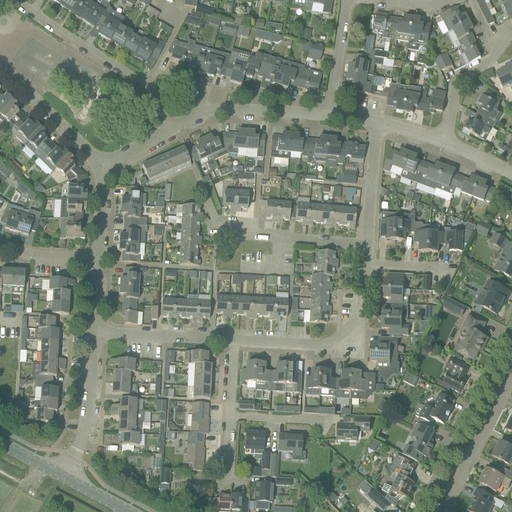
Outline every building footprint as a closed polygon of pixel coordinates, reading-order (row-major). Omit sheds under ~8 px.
[(61,0),(58,5),(69,13),(78,0),(61,0)] [(81,21),(92,5),(84,0),(78,0),(69,13),(81,21)] [(95,25),(107,8),(109,6),(100,0),(95,0),(92,5),(81,21),(93,29),(95,25)] [(306,0),(306,8),(305,11),(311,12),(312,5),(324,7),(323,14),(331,15),(333,0),(306,0)] [(511,0),(510,1),(502,5),(511,22),(511,20),(511,0)] [(482,15),(489,12),(483,1),(477,4),(482,15)] [(160,14),(147,7),(144,13),(156,20),(160,14)] [(194,14),(202,16),(210,18),(212,11),(196,7),(196,9),(194,14)] [(110,10),(107,8),(95,25),(101,29),(97,35),(109,43),(120,26),(124,19),(110,10)] [(453,32),(470,23),(466,15),(463,17),(458,8),(440,17),(448,33),(453,31),(453,32)] [(482,15),(489,27),(495,24),(490,15),(489,12),(482,15)] [(201,22),(202,16),(194,14),(191,13),(190,18),(190,19),(201,22)] [(390,40),(394,20),(384,18),(384,16),(376,14),(375,19),(373,31),(378,32),(378,34),(383,35),(382,39),(390,40)] [(232,19),(231,24),(247,26),(247,21),(248,18),(232,16),(232,19)] [(409,42),(410,38),(413,19),(405,18),(404,21),(394,20),(390,40),(409,43),(409,42)] [(422,21),(413,19),(410,38),(409,42),(409,43),(428,47),(429,44),(429,40),(430,35),(432,26),(421,24),(422,21)] [(273,32),(274,25),(268,23),(266,30),(273,32)] [(463,48),(475,42),(471,32),(474,30),(470,23),(453,32),(461,48),(462,49),(463,48)] [(109,43),(121,50),(131,33),(120,26),(109,43)] [(256,30),(254,39),(272,43),(274,35),(256,30)] [(310,31),(302,30),(301,40),(308,42),(310,31)] [(133,57),(143,41),(131,33),(121,50),(133,57)] [(281,41),(282,37),(274,35),(272,43),(276,44),(277,44),(280,43),(281,41)] [(168,52),(172,53),(172,54),(171,60),(178,62),(177,65),(187,68),(193,46),(194,46),(195,42),(188,40),(186,45),(177,42),(177,41),(174,40),(170,47),(168,52)] [(150,58),(156,62),(164,45),(159,42),(156,48),(143,41),(133,57),(146,65),(150,58)] [(471,65),(481,59),(478,52),(480,51),(475,42),(463,48),(462,49),(464,54),(460,56),(465,66),(470,64),(471,65)] [(205,76),(210,58),(212,51),(193,46),(187,68),(198,70),(197,74),(205,76)] [(307,59),(319,62),(323,49),(311,46),(307,59)] [(230,56),(212,51),(210,58),(205,76),(213,78),(214,75),(224,78),(230,56)] [(375,59),(387,61),(388,54),(376,52),(375,59)] [(253,76),(263,79),(269,57),(255,53),(253,61),(248,59),(248,61),(247,66),(244,77),(252,79),(253,76)] [(388,54),(387,61),(388,61),(394,62),(396,54),(389,53),(388,54)] [(248,61),(248,59),(230,54),(224,78),(234,81),(233,84),(241,86),(244,77),(247,66),(248,61)] [(368,77),(368,76),(369,65),(387,67),(388,61),(387,61),(375,59),(356,56),(354,66),(350,66),(349,74),(368,77)] [(446,56),(440,59),(446,70),(452,67),(446,56)] [(281,61),(269,57),(263,79),(272,81),(271,85),(280,87),(284,70),(286,62),(281,61)] [(425,66),(426,58),(419,57),(418,64),(425,66)] [(446,70),(440,59),(435,62),(441,73),(446,70)] [(289,86),(299,89),(304,70),(304,67),(297,65),(295,73),(284,70),(280,87),(288,89),(289,86)] [(511,65),(501,71),(503,74),(497,77),(503,90),(509,87),(511,92),(511,65)] [(304,70),(299,89),(309,92),(310,89),(318,91),(321,79),(320,79),(322,75),(304,70)] [(351,83),(350,93),(370,96),(372,86),(376,87),(377,78),(368,76),(368,77),(349,74),(348,82),(351,83)] [(408,96),(396,94),(397,86),(390,85),(389,91),(390,91),(388,99),(387,107),(397,108),(397,112),(405,113),(408,96)] [(374,93),(373,96),(388,99),(390,91),(389,91),(383,90),(382,95),(374,93)] [(446,94),(433,92),(433,96),(432,101),(427,100),(424,113),(435,115),(435,112),(443,113),(446,94)] [(0,95),(0,94),(0,113),(12,101),(5,95),(3,98),(0,95)] [(408,96),(405,113),(413,115),(414,111),(424,113),(427,100),(420,99),(420,98),(408,96)] [(482,107),(477,116),(495,126),(502,115),(496,112),(499,107),(501,103),(498,100),(494,97),(491,102),(483,98),(480,97),(477,102),(479,105),(482,107)] [(0,113),(0,121),(6,127),(9,123),(14,127),(24,117),(16,110),(18,108),(12,101),(0,113)] [(489,138),(495,126),(477,116),(472,124),(468,122),(464,130),(486,143),(489,138)] [(27,142),(40,129),(34,122),(31,125),(24,117),(14,127),(19,132),(15,136),(24,145),(27,142)] [(47,135),(40,129),(27,142),(24,145),(33,155),(37,150),(42,154),(42,155),(52,145),(44,137),(47,135)] [(224,135),(228,154),(237,155),(237,150),(245,151),(246,132),(237,132),(237,136),(224,135)] [(246,132),(245,151),(244,157),(263,158),(264,147),(264,137),(254,136),(255,133),(246,132)] [(213,162),(228,154),(224,135),(212,140),(211,137),(203,140),(213,162)] [(272,137),(270,157),(279,158),(279,160),(289,161),(289,154),(291,136),(283,135),(282,138),(272,137)] [(302,158),(307,158),(308,158),(309,141),(299,140),(299,137),(291,136),(289,154),(301,155),(302,158)] [(307,158),(306,164),(310,165),(312,166),(314,165),(315,164),(314,163),(326,164),(326,157),(328,139),(320,138),(319,142),(309,141),(308,158),(307,158)] [(335,164),(337,164),(345,165),(347,144),(336,143),(336,140),(328,139),(326,157),(335,158),(335,164)] [(206,164),(210,171),(216,168),(213,162),(203,140),(195,144),(197,147),(188,151),(192,160),(193,163),(199,160),(200,162),(206,160),(208,163),(206,164)] [(509,160),(511,154),(511,144),(509,143),(506,148),(501,145),(498,150),(503,153),(502,155),(501,156),(509,160)] [(347,144),(345,165),(347,165),(348,158),(351,158),(351,160),(364,161),(365,149),(357,148),(357,145),(347,144)] [(52,173),(55,170),(68,156),(62,150),(59,152),(52,145),(42,155),(42,154),(37,159),(52,173)] [(190,167),(187,159),(183,149),(177,152),(178,154),(168,158),(167,156),(157,161),(158,162),(147,167),(147,165),(141,167),(145,176),(149,185),(190,167)] [(391,151),(383,171),(390,174),(392,168),(402,172),(403,172),(410,155),(402,152),(401,155),(391,151)] [(403,172),(402,172),(400,178),(418,185),(418,184),(421,177),(426,164),(416,161),(418,158),(410,155),(403,172)] [(66,177),(68,182),(85,176),(72,164),(74,162),(68,156),(55,170),(64,179),(66,177)] [(16,171),(19,167),(12,160),(9,164),(16,171)] [(436,190),(445,168),(437,165),(435,168),(426,164),(421,177),(418,184),(418,185),(435,192),(436,190)] [(232,168),(220,171),(222,176),(233,173),(232,168)] [(445,168),(436,190),(453,196),(456,190),(461,178),(455,175),(456,172),(452,171),(445,168)] [(357,172),(344,171),(343,177),(343,184),(355,185),(357,172)] [(129,189),(133,189),(134,179),(142,176),(140,172),(130,177),(129,189)] [(343,184),(343,177),(341,175),(335,184),(343,185),(343,184)] [(67,201),(86,202),(87,193),(84,193),(85,176),(68,182),(70,187),(68,187),(67,201)] [(461,178),(456,190),(462,192),(461,194),(473,198),(479,181),(472,178),(470,181),(461,178)] [(282,182),(284,190),(291,189),(289,181),(282,182)] [(487,184),(479,181),(473,198),(484,203),(485,201),(491,203),(496,191),(486,187),(487,184)] [(133,189),(129,189),(125,188),(125,198),(121,198),(121,206),(139,207),(145,208),(145,196),(138,196),(139,189),(133,189)] [(346,205),(356,205),(356,188),(346,188),(346,205)] [(235,213),(236,193),(224,193),(223,210),(230,210),(229,213),(235,213)] [(236,193),(235,213),(240,213),(240,211),(247,211),(248,194),(236,193)] [(407,195),(405,199),(412,202),(414,195),(410,193),(407,195)] [(54,214),(55,199),(46,199),(45,213),(54,214)] [(0,223),(5,211),(8,205),(0,200),(0,223)] [(60,220),(62,220),(82,221),(82,210),(86,210),(86,202),(67,201),(61,200),(59,220),(60,220)] [(267,203),(266,210),(265,220),(272,220),(272,223),(277,224),(279,204),(267,203)] [(279,204),(277,224),(282,224),(283,221),(289,222),(290,205),(279,204)] [(5,211),(0,223),(6,226),(5,230),(16,234),(22,217),(23,212),(24,210),(17,208),(8,205),(5,211)] [(139,207),(121,206),(120,215),(124,215),(123,225),(146,226),(146,219),(139,219),(139,207)] [(302,226),(307,226),(309,207),(297,206),(296,222),(302,223),(302,226)] [(199,208),(189,207),(182,207),(181,219),(202,220),(202,215),(199,214),(199,208)] [(309,207),(307,226),(312,227),(313,223),(319,224),(320,207),(309,207)] [(320,207),(319,224),(326,224),(325,227),(331,228),(332,208),(320,207)] [(332,208),(331,228),(336,228),(336,225),(343,226),(344,209),(332,208)] [(344,209),(343,226),(349,226),(349,230),(355,230),(356,210),(344,209)] [(35,234),(37,225),(41,214),(30,211),(27,218),(22,217),(16,234),(28,237),(30,232),(35,234)] [(395,242),(397,215),(388,214),(387,215),(387,221),(382,220),(380,239),(386,239),(386,241),(395,242)] [(407,215),(397,215),(395,242),(404,242),(405,235),(414,235),(414,224),(415,216),(411,216),(407,216),(407,215)] [(181,219),(181,230),(197,231),(198,225),(201,225),(202,220),(181,219)] [(82,221),(62,220),(61,227),(60,227),(59,240),(84,241),(85,232),(81,232),(82,221)] [(430,233),(430,226),(423,226),(423,225),(421,224),(420,223),(419,224),(414,224),(414,235),(413,244),(420,245),(419,253),(429,253),(430,233)] [(478,228),(475,234),(486,239),(491,229),(480,223),(478,228)] [(475,234),(478,228),(466,224),(465,232),(469,232),(474,235),(475,234)] [(119,235),(119,244),(138,245),(138,244),(144,245),(145,233),(146,233),(147,227),(146,227),(146,226),(123,225),(123,235),(119,235)] [(430,226),(430,233),(429,253),(438,254),(438,246),(444,246),(445,234),(439,234),(439,227),(430,226)] [(153,227),(153,236),(162,237),(163,227),(159,227),(153,227)] [(181,230),(180,242),(200,243),(200,238),(197,238),(197,231),(181,230)] [(458,234),(448,233),(445,233),(445,234),(444,246),(450,247),(449,252),(461,253),(462,251),(462,244),(470,244),(474,235),(469,232),(465,232),(458,231),(458,234)] [(511,245),(506,243),(507,242),(494,236),(490,245),(504,252),(495,272),(511,279),(511,245)] [(180,242),(179,254),(196,255),(197,248),(200,248),(200,243),(180,242)] [(118,252),(122,252),(122,263),(132,263),(135,263),(142,264),(142,257),(137,257),(138,245),(119,244),(118,252)] [(318,253),(317,265),(337,266),(338,261),(334,261),(335,254),(318,253)] [(196,255),(179,254),(178,266),(199,267),(199,262),(196,261),(196,255)] [(317,265),(316,276),(329,277),(333,277),(334,271),(337,271),(337,266),(317,265)] [(146,273),(146,270),(124,269),(124,279),(120,279),(120,287),(139,288),(139,276),(142,277),(146,273)] [(2,271),(1,288),(12,288),(13,271),(2,271)] [(13,271),(12,288),(11,294),(24,295),(25,272),(13,271)] [(384,280),(384,290),(404,291),(405,275),(388,275),(387,281),(384,280)] [(240,281),(241,281),(242,276),(232,276),(232,286),(240,286),(240,281)] [(312,276),(312,288),(332,289),(332,283),(329,283),(329,277),(316,276),(312,276)] [(268,277),(267,286),(275,286),(276,278),(268,277)] [(49,280),(49,290),(49,292),(53,292),(66,292),(66,286),(74,287),(75,281),(49,280)] [(510,293),(501,289),(489,283),(478,306),(497,315),(505,299),(506,300),(510,293)] [(122,306),(136,307),(136,301),(138,301),(139,288),(120,287),(119,296),(123,296),(122,306)] [(332,289),(312,288),(311,300),(328,301),(328,294),(331,294),(332,289)] [(408,297),(404,296),(404,291),(384,290),(383,299),(391,300),(391,306),(403,306),(407,306),(408,306),(408,297)] [(53,292),(52,298),(52,303),(69,304),(70,292),(66,292),(53,292)] [(469,309),(443,296),(440,302),(438,306),(464,319),(469,309)] [(229,299),(216,298),(215,315),(222,315),(222,318),(227,318),(229,299)] [(229,299),(227,318),(232,319),(233,316),(239,316),(240,299),(229,299)] [(240,299),(239,316),(245,316),(245,319),(251,320),(252,300),(240,299)] [(256,317),(263,317),(264,301),(252,300),(251,320),(256,320),(256,317)] [(310,312),(330,313),(331,307),(327,307),(328,301),(311,300),(310,312)] [(168,321),(173,322),(174,302),(162,301),(161,318),(168,318),(168,321)] [(269,321),(274,321),(276,301),(264,301),(263,317),(269,318),(269,321)] [(276,301),(274,321),(280,321),(280,318),(287,319),(288,302),(276,301)] [(178,319),(185,319),(186,302),(174,302),(173,322),(178,322),(178,319)] [(191,323),(197,323),(198,303),(186,302),(185,319),(192,319),(191,323)] [(52,303),(51,315),(68,316),(69,304),(52,303)] [(198,303),(197,323),(202,323),(202,320),(209,320),(210,304),(198,303)] [(124,325),(136,325),(137,314),(135,314),(136,307),(122,306),(122,317),(125,317),(124,325)] [(407,321),(407,306),(403,306),(391,306),(390,311),(383,311),(382,320),(402,321),(407,321)] [(291,310),(290,323),(298,323),(298,310),(291,310)] [(330,313),(310,312),(310,324),(316,324),(316,325),(318,325),(318,324),(326,325),(326,317),(330,318),(330,313)] [(42,330),(55,331),(55,319),(39,318),(38,328),(38,330),(42,330)] [(484,324),(475,320),(470,318),(463,332),(465,333),(456,353),(473,361),(480,347),(483,348),(487,340),(478,336),(484,324)] [(409,326),(402,326),(402,321),(382,320),(382,330),(390,330),(389,336),(408,337),(409,326)] [(41,341),(58,342),(59,331),(55,331),(42,330),(38,330),(35,330),(34,341),(41,341)] [(423,337),(412,336),(413,343),(418,346),(423,337)] [(397,355),(398,339),(379,338),(379,344),(371,344),(371,353),(397,355)] [(58,345),(58,342),(41,341),(41,353),(57,354),(58,345)] [(418,352),(424,358),(430,352),(423,346),(418,352)] [(169,364),(173,364),(174,353),(165,352),(164,364),(169,364)] [(40,358),(40,364),(66,366),(66,361),(57,361),(57,354),(41,353),(40,358)] [(185,353),(184,365),(188,366),(188,365),(195,366),(207,366),(208,354),(185,353)] [(385,380),(396,371),(396,364),(397,364),(398,355),(397,355),(371,353),(370,363),(378,363),(377,369),(379,369),(379,373),(385,380)] [(450,371),(445,381),(440,379),(437,385),(442,388),(442,387),(449,391),(450,389),(459,394),(466,381),(463,379),(469,368),(450,359),(445,369),(450,371)] [(134,375),(134,373),(135,363),(109,361),(109,367),(117,367),(117,373),(113,373),(113,374),(130,375),(134,375)] [(241,371),(240,386),(247,387),(247,383),(251,383),(256,384),(257,364),(248,363),(247,371),(241,371)] [(35,383),(52,384),(53,378),(56,378),(57,371),(65,371),(66,366),(40,364),(33,364),(32,382),(35,382),(35,383)] [(256,389),(255,392),(266,392),(270,393),(270,392),(271,385),(272,372),(266,372),(267,364),(257,364),(256,384),(256,389)] [(286,386),(287,366),(278,365),(277,373),(272,372),(271,385),(276,385),(276,392),(285,393),(286,386)] [(207,366),(195,366),(194,377),(211,378),(211,366),(207,366)] [(286,386),(285,393),(294,393),(293,394),(301,395),(302,374),(296,374),(296,366),(287,366),(286,386)] [(312,379),(306,379),(305,396),(320,397),(322,371),(312,371),(312,379)] [(320,397),(336,398),(336,393),(335,393),(336,380),(331,380),(331,372),(322,371),(320,397)] [(336,393),(336,398),(336,399),(351,400),(351,394),(352,373),(342,372),(342,380),(336,380),(335,393),(336,393)] [(351,394),(351,400),(366,401),(367,393),(367,382),(361,381),(361,373),(352,373),(351,394)] [(113,374),(113,385),(130,386),(130,375),(113,374)] [(403,382),(414,387),(418,379),(407,374),(403,382)] [(194,377),(194,389),(210,389),(211,378),(194,377)] [(367,382),(367,393),(374,393),(375,382),(367,382)] [(52,390),(52,384),(35,383),(35,389),(41,389),(41,400),(57,401),(58,390),(52,390)] [(130,386),(113,385),(112,396),(129,397),(130,386)] [(193,401),(209,401),(210,389),(194,389),(193,401)] [(425,406),(419,419),(431,425),(434,421),(436,422),(436,423),(438,424),(438,423),(444,426),(447,419),(448,419),(450,415),(449,414),(452,409),(452,408),(455,403),(440,395),(435,404),(425,406)] [(56,412),(57,401),(41,400),(40,411),(52,412),(56,412)] [(136,412),(137,401),(120,400),(119,406),(111,406),(110,411),(136,412)] [(165,414),(166,402),(157,402),(156,413),(165,414)] [(239,403),(239,411),(254,412),(255,404),(239,403)] [(191,435),(203,436),(208,436),(208,420),(207,420),(208,406),(193,405),(192,416),(188,416),(187,426),(192,426),(191,435)] [(40,411),(36,411),(35,423),(52,424),(52,412),(40,411)] [(144,413),(136,412),(110,411),(110,416),(119,416),(118,423),(136,424),(142,424),(143,424),(144,413)] [(370,420),(365,419),(355,419),(355,426),(338,425),(337,441),(357,441),(358,432),(370,432),(370,420)] [(142,430),(142,424),(136,424),(118,423),(118,434),(122,435),(135,435),(135,430),(142,430)] [(407,446),(402,455),(418,463),(422,456),(427,459),(433,447),(431,446),(433,442),(431,441),(434,433),(418,425),(412,438),(417,441),(413,449),(407,446)] [(175,432),(166,431),(165,440),(174,441),(175,432)] [(270,479),(271,456),(271,455),(264,454),(265,434),(246,433),(245,450),(251,451),(251,456),(253,458),(262,459),(262,469),(261,478),(270,479)] [(135,435),(122,435),(121,446),(138,447),(138,435),(135,435)] [(191,435),(188,435),(186,472),(203,473),(204,450),(203,450),(203,436),(191,435)] [(301,455),(302,449),(302,439),(288,438),(288,436),(278,435),(278,445),(278,453),(284,453),(284,454),(301,455)] [(373,441),(368,449),(374,452),(379,445),(373,441)] [(511,447),(511,448),(501,442),(493,457),(509,465),(511,459),(511,447)] [(278,456),(271,456),(270,479),(277,479),(278,456)] [(152,460),(152,469),(160,470),(161,460),(155,460),(152,460)] [(386,486),(383,492),(388,494),(385,499),(396,509),(399,503),(404,499),(407,500),(415,485),(407,481),(409,477),(411,478),(416,467),(405,461),(400,472),(397,471),(395,475),(400,477),(394,488),(391,488),(386,486)] [(480,484),(489,489),(497,493),(500,486),(507,490),(511,480),(511,473),(509,472),(501,468),(502,469),(499,476),(487,470),(480,484)] [(251,469),(251,477),(261,478),(262,469),(251,469)] [(170,470),(161,470),(160,485),(169,486),(170,470)] [(291,481),(276,480),(276,488),(291,489),(291,481)] [(203,502),(203,501),(209,493),(203,481),(193,481),(185,492),(191,502),(203,502)] [(256,485),(255,511),(268,511),(269,504),(272,505),(273,486),(256,485)] [(374,489),(367,496),(383,511),(384,511),(391,506),(374,489)] [(490,511),(491,511),(493,506),(491,505),(494,498),(477,489),(473,497),(476,498),(468,511),(490,511)] [(332,494),(326,499),(332,505),(337,499),(332,494)] [(230,511),(232,497),(219,496),(219,501),(213,501),(212,511),(230,511)] [(248,511),(249,503),(243,502),(243,497),(232,497),(230,511),(248,511)]
